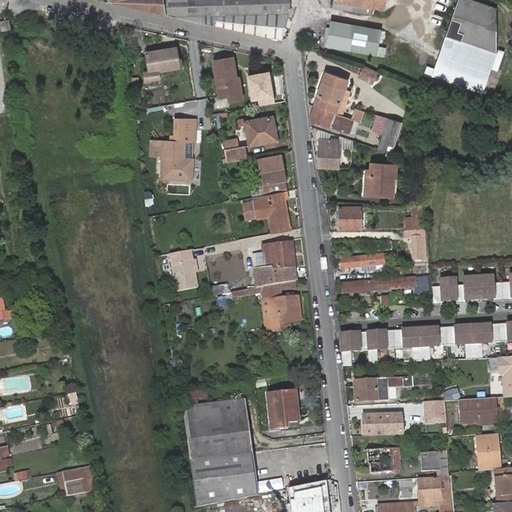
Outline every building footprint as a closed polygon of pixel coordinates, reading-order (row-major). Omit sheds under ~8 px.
[(100,0),(101,0),(165,14),(162,0),(100,0)] [(162,0),(165,14),(281,41),(289,12),(288,0),(162,0)] [(384,0),(338,0),(352,3),(351,10),(370,13),(371,6),(383,8),(384,0)] [(453,0),(449,14),(434,64),(427,62),(425,70),(482,87),(495,46),(493,1),(488,0),(453,0)] [(11,18),(1,19),(3,29),(12,28),(11,18)] [(383,39),(386,39),(387,30),(331,21),(327,45),(377,53),(384,55),(385,47),(380,45),(379,45),(378,45),(379,39),(383,39)] [(179,68),(176,48),(147,52),(150,71),(150,72),(159,71),(179,68)] [(499,50),(492,68),(497,70),(504,52),(499,50)] [(233,58),(213,61),(219,98),(228,97),(229,102),(243,99),(238,68),(234,69),(233,58)] [(371,83),(377,73),(364,66),(363,68),(355,65),(352,70),(360,73),(359,76),(371,83)] [(150,72),(144,73),(145,81),(160,78),(159,71),(150,72)] [(326,71),(323,83),(344,90),(347,79),(326,71)] [(323,83),(315,105),(335,112),(339,102),(344,90),(323,83)] [(344,90),(339,102),(344,103),(348,91),(344,90)] [(315,105),(310,119),(349,132),(355,133),(359,121),(363,109),(355,106),(351,118),(335,112),(315,105)] [(273,116),(245,121),(245,118),(239,119),(240,126),(246,125),(250,145),(278,140),(273,116)] [(387,121),(376,117),(372,131),(383,135),(387,121)] [(378,149),(393,153),(403,121),(389,117),(387,121),(383,135),(378,149)] [(163,139),(162,154),(160,175),(190,178),(192,158),(184,157),(186,141),(194,142),(196,123),(193,120),(178,119),(175,121),(174,137),(177,137),(177,140),(171,140),(163,139)] [(331,133),(320,130),(319,138),(330,139),(331,133)] [(353,141),(340,136),(340,140),(339,149),(353,150),(353,141)] [(236,138),(223,140),(224,149),(237,147),(236,138)] [(319,138),(318,167),(338,168),(339,149),(340,140),(330,139),(319,138)] [(413,142),(402,138),(397,152),(409,156),(413,142)] [(152,153),(162,154),(163,139),(154,139),(152,153)] [(224,149),(226,162),(239,160),(246,158),(244,146),(237,147),(224,149)] [(286,190),(287,190),(281,156),(260,159),(265,188),(259,189),(260,195),(286,190)] [(395,180),(396,165),(371,164),(370,170),(364,170),(362,196),(371,197),(371,195),(393,197),(394,180),(395,180)] [(261,198),(252,200),(254,205),(255,216),(256,219),(267,217),(270,234),(290,230),(285,200),(287,199),(286,190),(260,195),(261,198)] [(255,216),(254,205),(246,207),(248,217),(255,216)] [(420,219),(421,206),(408,206),(408,212),(414,212),(414,219),(420,219)] [(372,208),(340,208),(340,229),(360,229),(360,212),(372,212),(372,208)] [(425,242),(425,231),(422,231),(408,231),(407,231),(407,239),(413,239),(413,260),(421,260),(421,242),(425,242)] [(296,279),(292,243),(263,245),(266,269),(255,270),(257,287),(260,287),(260,286),(264,286),(296,279)] [(196,273),(194,260),(192,250),(173,254),(179,291),(198,287),(196,273)] [(389,254),(383,255),(384,264),(377,265),(376,269),(377,269),(380,270),(390,269),(389,254)] [(341,269),(363,266),(367,266),(377,265),(384,264),(383,255),(376,256),(340,259),(341,269)] [(428,265),(428,261),(421,260),(413,260),(413,270),(412,273),(406,273),(406,277),(413,276),(414,275),(428,275),(428,265)] [(403,275),(402,268),(390,269),(380,270),(380,277),(403,275)] [(431,287),(432,305),(442,305),(441,301),(455,300),(455,304),(465,303),(464,300),(493,298),(493,301),(511,300),(511,297),(511,296),(511,274),(509,275),(509,282),(492,283),(492,276),(463,277),(463,285),(455,285),(454,278),(439,279),(440,286),(431,287)] [(427,277),(342,284),(343,294),(413,288),(414,295),(428,294),(427,277)] [(265,331),(279,329),(279,327),(279,322),(291,321),(299,320),(298,296),(282,297),(281,290),(296,288),(296,279),(264,286),(260,286),(260,287),(257,287),(234,292),(236,297),(265,291),(265,299),(262,299),(265,331)] [(227,284),(213,285),(213,293),(228,292),(227,284)] [(391,296),(381,297),(381,306),(392,305),(391,296)] [(0,310),(0,319),(9,318),(7,309),(0,310)] [(279,327),(279,329),(291,328),(291,321),(279,322),(279,327)] [(345,338),(340,338),(343,368),(352,368),(351,353),(368,352),(369,366),(378,366),(377,351),(413,349),(414,363),(430,362),(429,348),(465,345),(466,360),(482,359),(481,344),(511,342),(511,324),(480,326),(481,331),(478,331),(477,329),(473,329),(473,327),(471,327),(471,330),(467,330),(467,332),(464,332),(464,327),(428,330),(428,334),(425,334),(425,333),(421,333),(420,330),(419,331),(419,333),(415,333),(415,335),(412,335),(411,331),(376,333),(376,338),(373,338),(373,336),(368,337),(368,334),(348,335),(348,340),(345,340),(345,338)] [(511,356),(498,358),(499,373),(503,377),(504,397),(511,396),(511,356)] [(386,379),(354,381),(355,402),(388,400),(387,388),(413,386),(412,377),(386,379)] [(443,389),(444,400),(459,398),(458,387),(443,389)] [(179,395),(181,408),(183,408),(198,406),(197,398),(208,396),(207,389),(179,395)] [(282,424),(296,423),(293,391),(267,393),(271,430),(282,429),(282,424)] [(497,422),(495,398),(461,400),(463,424),(497,422)] [(189,461),(249,453),(251,453),(245,401),(198,406),(183,408),(189,461)] [(445,401),(423,402),(424,424),(446,423),(445,401)] [(401,415),(362,416),(363,436),(402,435),(401,415)] [(494,469),(501,468),(500,460),(499,460),(496,433),(471,435),(474,471),(494,469)] [(0,457),(9,456),(7,447),(0,448),(0,457)] [(392,449),(367,450),(367,464),(370,464),(370,473),(400,471),(400,463),(396,463),(396,454),(392,454),(392,449)] [(438,452),(420,453),(421,471),(436,470),(439,470),(438,452)] [(446,452),(438,452),(439,470),(436,470),(437,477),(444,477),(448,477),(446,452)] [(189,461),(198,507),(217,504),(241,499),(255,496),(249,453),(189,461)] [(511,466),(502,468),(501,468),(494,469),(497,503),(511,501),(511,466)] [(67,496),(94,490),(92,476),(89,467),(62,472),(67,496)] [(28,470),(13,472),(14,479),(29,477),(28,470)] [(62,497),(67,496),(62,472),(57,473),(62,497)] [(451,504),(452,504),(450,476),(448,477),(444,477),(445,479),(418,481),(420,506),(438,505),(443,505),(451,504)] [(293,511),(320,511),(317,490),(291,493),(293,511)] [(495,511),(511,511),(511,501),(497,503),(495,503),(495,511)]
